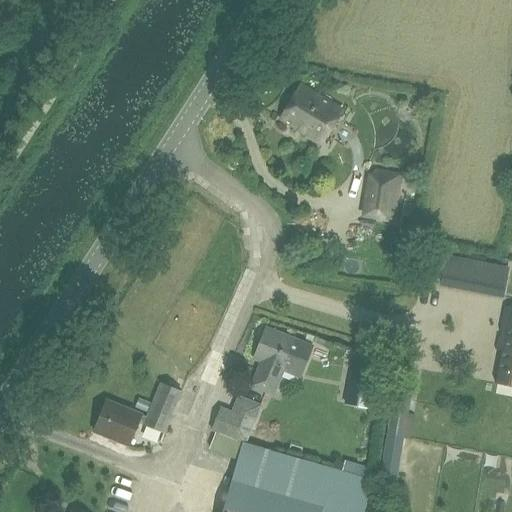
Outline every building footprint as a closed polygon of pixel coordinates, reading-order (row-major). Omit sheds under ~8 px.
[(279,120),(320,145),(341,109),(301,85),(279,120)] [(395,223),(403,174),(372,169),(371,174),(367,173),(360,219),(388,223),(388,222),(395,223)] [(441,286),(500,297),(506,266),(446,255),(441,286)] [(455,335),(456,300),(403,299),(402,334),(455,335)] [(511,315),(509,315),(494,384),(511,387),(511,315)] [(312,346),(264,327),(252,360),(264,364),(256,384),(274,391),(282,371),(299,377),(312,346)] [(110,334),(88,376),(113,389),(135,347),(110,334)] [(345,404),(373,409),(382,360),(354,355),(345,404)] [(159,382),(142,425),(164,434),(182,392),(159,382)] [(220,407),(210,431),(242,444),(242,442),(246,443),(261,405),(237,395),(231,411),(220,407)] [(138,399),(135,407),(146,412),(149,404),(138,399)] [(141,414),(106,400),(93,432),(128,446),(141,414)] [(242,442),(242,444),(221,511),(363,511),(373,480),(366,478),(341,470),(246,443),(242,442)] [(344,460),(341,470),(366,478),(369,468),(344,460)]
